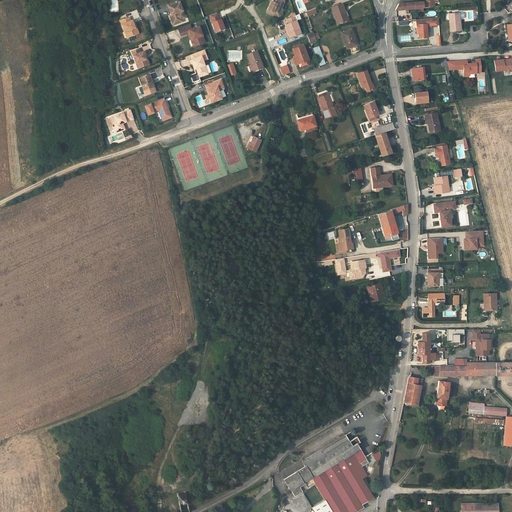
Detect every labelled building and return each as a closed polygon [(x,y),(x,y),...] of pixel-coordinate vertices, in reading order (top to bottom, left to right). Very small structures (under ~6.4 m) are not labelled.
[(279,13),(281,9),(284,2),(283,0),(272,0),(267,9),(270,11),(276,14),(279,13)] [(423,7),(423,1),(398,3),(395,9),(423,7)] [(168,6),(172,15),(174,14),(174,16),(173,18),(171,18),(174,25),(183,21),(182,19),(181,16),(185,15),(183,11),(184,11),(180,2),(168,6)] [(342,12),(345,11),(342,3),(331,7),(337,24),(346,21),(342,12)] [(305,11),(307,16),(316,13),(314,8),(305,11)] [(283,10),(281,9),(279,13),(276,14),(270,11),(269,14),(276,18),(280,16),(283,10)] [(220,21),(217,13),(210,16),(216,33),(225,29),(221,20),(220,21)] [(460,31),(459,20),(459,18),(459,13),(448,14),(450,32),(460,31)] [(121,19),(125,30),(126,30),(128,36),(138,32),(136,26),(135,27),(132,19),(131,20),(129,16),(121,19)] [(415,19),(416,29),(417,28),(418,34),(418,39),(427,38),(426,25),(439,24),(438,17),(415,19)] [(296,21),(289,23),(285,24),(290,37),(301,33),(296,21)] [(191,36),(202,32),(200,26),(192,29),(190,23),(178,28),(181,35),(190,32),(191,34),(190,35),(191,36)] [(354,40),(355,40),(351,29),(341,33),(346,48),(355,45),(354,40)] [(202,32),(191,36),(192,39),(193,38),(196,45),(205,42),(202,32)] [(301,45),(294,48),(292,49),(295,57),(298,63),(308,59),(303,45),(301,45)] [(319,66),(325,64),(319,45),(312,47),(319,66)] [(134,57),(143,53),(142,51),(140,52),(139,48),(131,51),(134,57)] [(191,59),(194,68),(196,68),(199,76),(208,73),(203,60),(208,58),(204,49),(190,54),(192,59),(191,59)] [(250,64),(253,71),(263,67),(256,51),(246,54),(250,64)] [(134,57),(135,62),(137,61),(139,67),(149,63),(147,57),(145,58),(143,53),(134,57)] [(451,82),(451,79),(446,59),(440,59),(442,66),(445,65),(448,75),(445,76),(446,82),(451,82)] [(471,64),(470,63),(467,64),(467,65),(463,65),(463,61),(454,61),(454,69),(463,69),(464,76),(469,76),(469,73),(476,73),(476,72),(480,72),(479,59),(475,59),(475,62),(472,62),(472,64),(471,64)] [(511,64),(510,59),(505,59),(505,60),(504,60),(503,59),(494,60),(496,71),(505,70),(505,71),(511,70),(511,64)] [(231,74),(236,72),(232,63),(228,64),(231,74)] [(287,65),(280,68),(283,75),(290,73),(287,65)] [(424,79),(423,67),(411,68),(413,80),(424,79)] [(366,70),(357,74),(362,88),(364,87),(366,92),(373,89),(372,84),(371,84),(369,85),(368,81),(370,81),(366,70)] [(197,77),(196,72),(195,72),(191,74),(194,81),(200,79),(199,76),(197,77)] [(155,91),(153,86),(152,86),(151,82),(151,81),(149,74),(139,77),(142,85),(141,85),(144,95),(155,91)] [(218,88),(223,86),(221,79),(206,84),(207,89),(208,94),(210,97),(211,101),(222,97),(219,90),(218,88)] [(112,83),(113,105),(120,105),(119,83),(112,83)] [(426,91),(416,92),(417,103),(427,102),(426,91)] [(318,98),(325,117),(335,113),(328,94),(326,95),(322,96),(321,94),(318,95),(319,97),(318,98)] [(161,120),(166,118),(165,116),(169,115),(163,98),(143,106),(146,114),(157,110),(161,120)] [(378,114),(373,102),(363,105),(369,121),(377,118),(376,115),(378,114)] [(129,109),(122,111),(125,121),(132,118),(129,109)] [(114,131),(121,129),(119,122),(121,122),(125,121),(122,111),(109,116),(114,131)] [(426,123),(427,123),(429,123),(431,132),(440,130),(437,113),(424,115),(426,123)] [(316,125),(313,116),(296,120),(299,130),(316,125)] [(381,127),(383,132),(384,132),(394,128),(392,123),(381,127)] [(378,134),(375,135),(377,141),(382,155),(391,152),(390,151),(389,148),(384,132),(383,132),(378,134)] [(253,137),(248,148),(256,152),(261,140),(253,137)] [(450,163),(446,145),(435,147),(436,156),(438,156),(440,165),(450,163)] [(299,158),(307,155),(304,148),(297,151),(299,158)] [(370,168),(372,179),(374,179),(375,188),(382,187),(392,186),(391,174),(382,175),(382,177),(380,177),(379,176),(378,167),(370,168)] [(447,176),(434,178),(435,185),(433,185),(435,194),(449,192),(447,176)] [(456,211),(455,200),(432,203),(433,213),(437,213),(439,227),(451,226),(449,211),(456,211)] [(402,216),(407,214),(407,204),(396,208),(397,212),(402,210),(402,216)] [(391,209),(377,213),(381,227),(384,237),(390,235),(392,240),(393,240),(398,239),(396,233),(397,233),(392,214),(391,209)] [(372,230),(362,233),(366,242),(376,239),(372,230)] [(483,246),(482,231),(464,231),(465,238),(462,238),(462,250),(477,250),(477,246),(483,246)] [(349,234),(339,236),(339,239),(338,239),(339,243),(340,250),(345,249),(352,248),(351,243),(350,243),(349,234)] [(447,244),(446,237),(426,238),(426,259),(437,258),(437,253),(442,253),(442,244),(447,244)] [(340,250),(339,243),(336,244),(337,254),(346,252),(345,249),(340,250)] [(391,270),(389,258),(399,256),(398,250),(388,252),(380,253),(381,259),(383,271),(391,270)] [(343,258),(335,260),(337,274),(345,273),(343,258)] [(350,262),(351,270),(362,268),(364,268),(365,268),(364,260),(350,262)] [(362,268),(351,270),(349,270),(350,277),(355,276),(355,279),(362,277),(365,273),(363,272),(362,268)] [(442,269),(428,269),(427,285),(442,285),(442,269)] [(380,283),(367,287),(370,301),(383,298),(380,283)] [(434,302),(444,302),(444,293),(428,294),(429,309),(434,309),(434,302)] [(495,293),(482,294),(483,303),(485,302),(486,310),(496,309),(495,293)] [(417,347),(428,347),(428,333),(421,333),(421,342),(417,342),(417,347)] [(479,335),(472,335),(472,340),(475,340),(475,345),(476,345),(476,356),(488,356),(488,350),(489,350),(489,340),(488,340),(488,335),(479,335)] [(428,347),(417,347),(417,354),(421,354),(422,362),(428,362),(429,359),(434,359),(434,353),(429,353),(428,347)] [(511,361),(496,362),(495,375),(511,375),(511,361)] [(495,375),(496,362),(495,362),(467,362),(467,366),(440,366),(438,376),(465,375),(495,375)] [(408,377),(407,383),(406,389),(415,391),(419,391),(421,385),(416,384),(416,382),(413,381),(414,377),(408,377)] [(448,382),(438,381),(435,404),(445,405),(447,392),(450,393),(450,389),(447,388),(448,382)] [(414,396),(414,394),(405,392),(403,402),(417,405),(418,397),(414,396)] [(468,409),(468,413),(483,414),(490,415),(491,407),(483,406),(484,404),(469,403),(468,409)] [(490,415),(505,416),(506,408),(491,407),(490,415)] [(511,434),(511,416),(505,416),(503,437),(503,445),(508,446),(511,446),(511,434)] [(302,461),(305,466),(313,479),(361,450),(357,444),(356,442),(358,440),(356,437),(352,440),(349,441),(345,435),(320,451),(302,461)] [(361,450),(313,479),(315,482),(325,500),(332,511),(354,511),(363,507),(362,504),(367,501),(373,497),(362,479),(367,476),(361,466),(363,465),(362,463),(367,460),(361,450)] [(372,454),(375,461),(381,459),(378,451),(372,454)] [(305,466),(298,471),(305,484),(313,479),(305,466)] [(305,484),(298,471),(283,480),(290,491),(291,490),(295,496),(303,492),(300,487),(305,484)] [(186,493),(177,494),(179,511),(182,511),(188,511),(186,493)] [(332,511),(325,500),(312,507),(314,511),(332,511)] [(497,511),(497,503),(460,504),(460,511),(497,511)]
